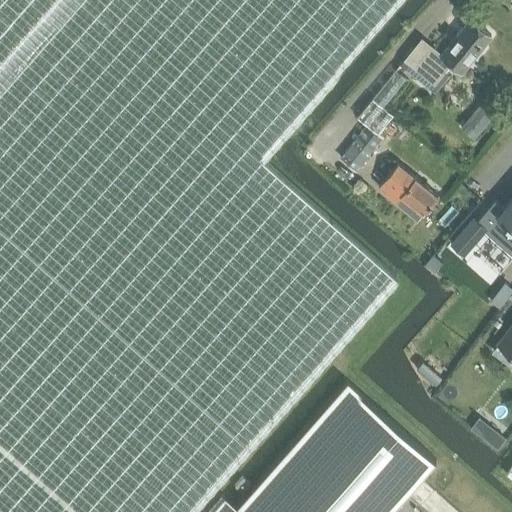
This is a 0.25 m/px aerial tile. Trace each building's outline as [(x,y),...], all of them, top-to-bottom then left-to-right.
[(0,0),(0,511),(184,511),(394,274),(259,156),(395,0),(0,0)] [(420,38),(404,59),(434,84),(451,63),(461,71),(473,56),(476,58),(483,49),(481,47),(490,35),(470,18),(442,53),(432,44),(430,47),(420,38)] [(395,68),(372,97),(383,105),(406,77),(395,68)] [(488,92),(460,127),(474,139),(502,103),(488,92)] [(372,97),(357,116),(378,132),(393,113),(383,105),(372,97)] [(381,139),(365,127),(340,158),(355,170),(381,139)] [(423,213),(437,195),(398,163),(378,187),(416,218),(421,212),(423,213)] [(474,215),(450,242),(464,254),(487,227),(508,246),(507,247),(511,251),(511,196),(503,206),(495,199),(478,218),(474,215)] [(511,326),(498,345),(511,355),(511,326)] [(423,360),(417,368),(435,384),(442,376),(423,360)] [(471,412),(487,385),(468,373),(451,399),(471,412)] [(388,511),(436,458),(346,379),(283,451),(271,440),(207,511),(388,511)] [(492,427),(484,437),(497,447),(506,437),(492,427)]
